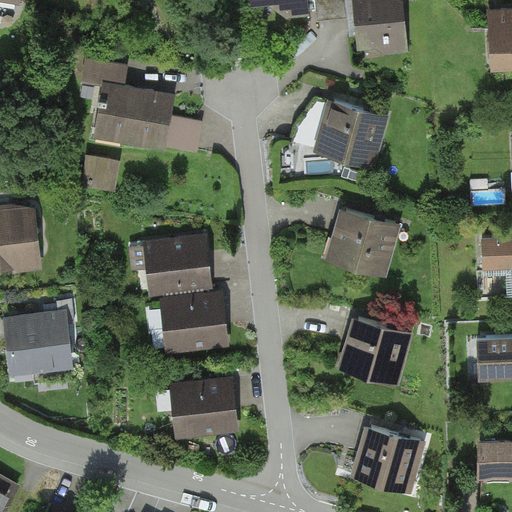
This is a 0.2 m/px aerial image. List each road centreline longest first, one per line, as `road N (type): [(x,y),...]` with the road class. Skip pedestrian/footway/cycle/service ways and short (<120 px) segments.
road 1 (residential): [(290,511),(240,91)]
road 2 (residential): [(286,511),(132,469)]
road 3 (residential): [(132,469),(0,422)]
